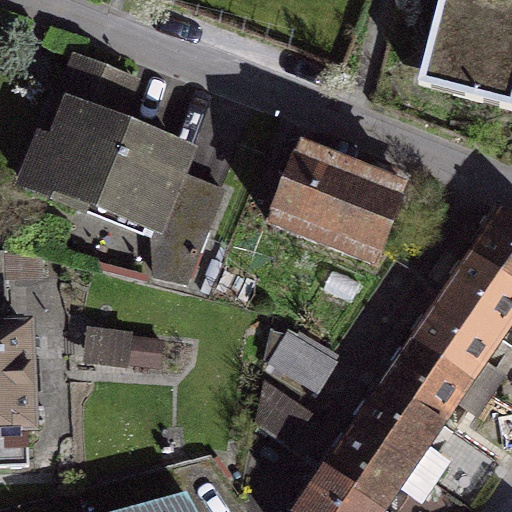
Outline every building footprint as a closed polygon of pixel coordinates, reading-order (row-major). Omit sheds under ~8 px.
[(511,0),(434,0),(414,78),(502,101),(511,60),(511,0)] [(261,181),(83,101),(46,185),(223,264),(261,181)] [(430,235),(307,175),(278,234),(400,295),(430,235)] [(391,511),(511,340),(511,228),(500,221),(296,511),(391,511)] [(337,357),(221,319),(202,377),(318,415),(337,357)] [(22,321),(0,322),(0,465),(28,464),(22,321)]
